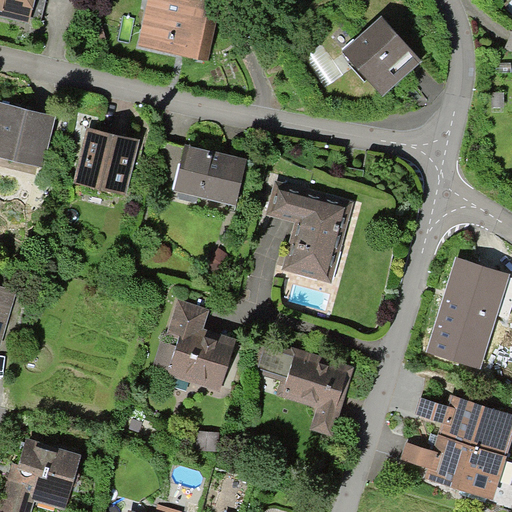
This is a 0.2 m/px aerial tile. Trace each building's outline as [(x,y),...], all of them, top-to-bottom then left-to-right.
[(0,0),(0,14),(24,20),(38,23),(43,0),(0,0)] [(209,27),(216,28),(222,4),(214,2),(213,1),(212,6),(183,0),(160,0),(158,14),(150,12),(142,46),(168,52),(169,53),(171,47),(204,54),(204,52),(203,52),(209,27)] [(397,83),(419,63),(378,19),(341,52),(378,93),(394,79),(397,83)] [(0,148),(42,159),(51,119),(0,106),(0,148)] [(118,195),(131,141),(90,131),(77,185),(118,195)] [(195,197),(228,204),(237,161),(186,151),(176,200),(194,204),(195,197)] [(267,214),(270,215),(296,222),(283,269),(317,278),(324,253),(334,256),(347,206),(275,186),(267,214)] [(490,316),(503,277),(463,265),(452,302),(445,300),(434,335),(473,347),(483,314),(490,316)] [(0,332),(9,303),(0,300),(0,332)] [(219,388),(232,345),(194,333),(200,314),(179,307),(169,337),(176,339),(166,372),(219,388)] [(333,410),(338,395),(345,372),(260,345),(252,371),(284,381),(281,393),(333,410)] [(441,428),(438,438),(498,457),(510,416),(450,398),(447,409),(419,400),(415,415),(442,423),(441,428)] [(511,464),(497,460),(498,457),(438,438),(433,454),(405,445),(401,460),(428,468),(425,479),(485,498),(490,481),(508,486),(511,472),(511,464)] [(19,466),(18,468),(17,471),(18,474),(19,476),(22,477),(19,486),(16,485),(13,493),(36,500),(39,492),(49,495),(50,493),(64,497),(75,458),(25,444),(21,458),(23,459),(21,464),(19,466)]
